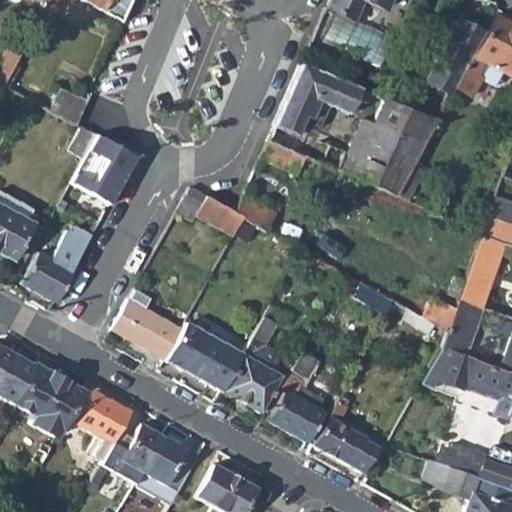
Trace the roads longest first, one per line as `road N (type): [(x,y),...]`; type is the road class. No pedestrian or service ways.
road 1 (residential): [(301,473),(64,340)]
road 2 (residential): [(162,159),(204,163),(224,146),(263,55),(265,10)]
road 3 (residential): [(162,159),(64,340)]
road 4 (residential): [(172,0),(135,109),(162,159)]
